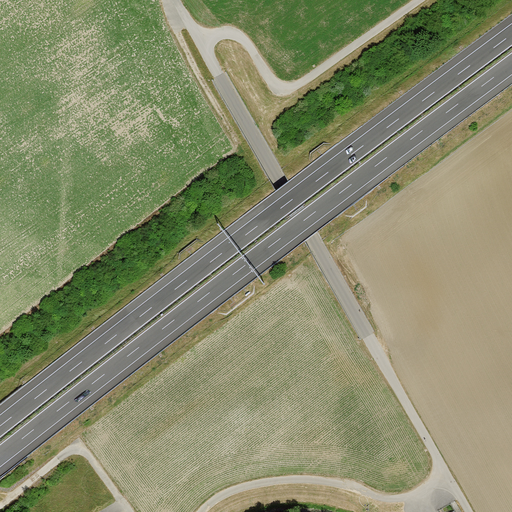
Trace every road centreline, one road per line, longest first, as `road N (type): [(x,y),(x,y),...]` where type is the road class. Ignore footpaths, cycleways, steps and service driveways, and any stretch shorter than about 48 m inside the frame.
road 1 (motorway): [(0,456),(511,64)]
road 2 (motorway): [(511,33),(0,425)]
road 3 (track): [(468,511),(317,244)]
road 4 (track): [(176,0),(317,244)]
road 5 (track): [(423,0),(282,92),(240,36),(202,43)]
road 6 (track): [(446,473),(392,498),(333,482),(254,484),(201,511)]
road 7 (track): [(129,511),(90,456),(76,450),(0,505)]
